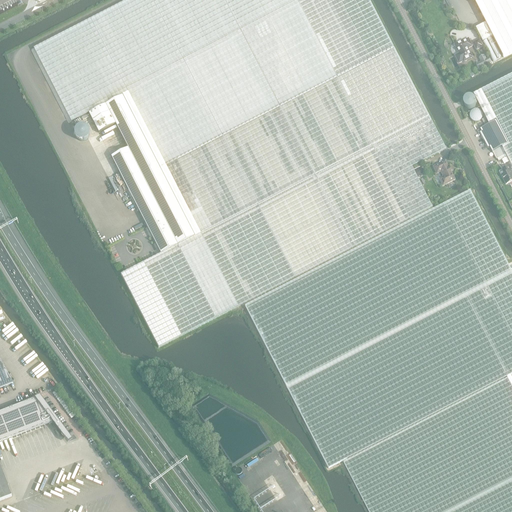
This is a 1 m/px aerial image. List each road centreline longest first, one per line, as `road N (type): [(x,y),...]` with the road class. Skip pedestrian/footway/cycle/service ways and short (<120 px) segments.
road 1 (motorway): [(209,511),(0,218)]
road 2 (motorway): [(0,246),(184,511)]
road 3 (unclassified): [(511,225),(396,0)]
road 4 (unknown): [(113,484),(85,453),(38,463),(20,477),(25,511)]
